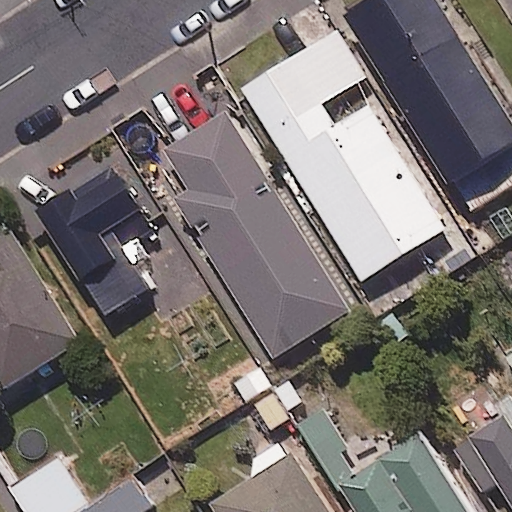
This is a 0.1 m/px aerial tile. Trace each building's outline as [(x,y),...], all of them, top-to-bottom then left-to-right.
[(398,0),(350,30),(469,221),(489,209),(511,194),(511,122),(436,0),(398,0)] [(249,98),(368,289),(451,237),(375,116),(342,137),(326,111),(370,84),(342,40),(249,98)] [(355,318),(233,120),(163,163),(188,204),(180,209),(277,366),(355,318)] [(43,220),(109,325),(155,297),(150,289),(163,280),(142,246),(158,236),(119,173),(43,220)] [(86,353),(19,243),(0,254),(0,389),(7,401),(86,353)] [(253,413),(273,440),(296,424),(292,418),(308,406),(293,385),(253,413)] [(511,402),(491,416),(501,431),(460,458),(490,504),(503,496),(511,508),(511,402)] [(473,511),(427,442),(364,483),(347,457),(353,454),(326,412),(300,429),(354,511),(473,511)] [(329,511),(298,464),(294,467),(284,452),(250,475),(260,489),(225,511),(329,511)] [(94,511),(93,511),(60,459),(12,490),(26,511),(156,511),(138,484),(94,511)]
